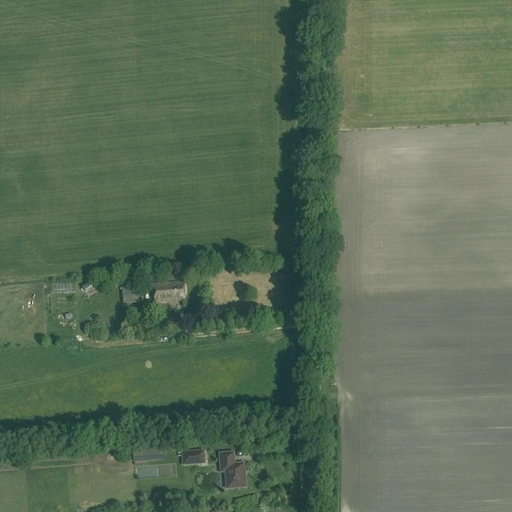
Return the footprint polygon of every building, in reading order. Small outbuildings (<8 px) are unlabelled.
[(125,298),(136,298),(135,282),(125,282),(125,298)] [(185,301),(184,283),(154,285),(155,303),(185,301)] [(166,461),(165,450),(134,452),(134,463),(166,461)] [(206,465),(205,452),(182,454),(182,455),(180,455),(180,459),(183,458),(184,468),(206,465)] [(235,465),(234,453),(220,454),(221,466),(225,466),(226,481),(229,481),(229,489),(246,488),(244,464),(235,465)]
